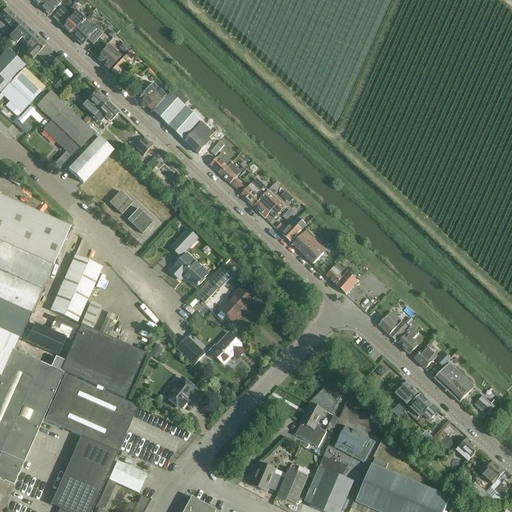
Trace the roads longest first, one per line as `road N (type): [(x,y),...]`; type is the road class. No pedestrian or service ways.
road 1 (unclassified): [(13,0),(329,294),(334,321)]
road 2 (unclassified): [(186,315),(0,138)]
road 3 (unclassified): [(511,464),(379,341),(334,321)]
road 4 (unclassified): [(187,473),(334,321)]
